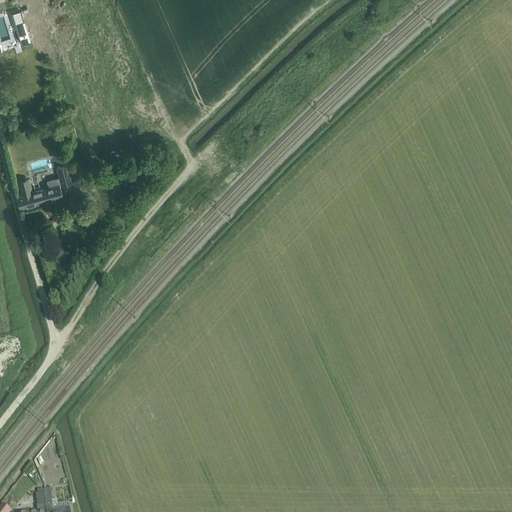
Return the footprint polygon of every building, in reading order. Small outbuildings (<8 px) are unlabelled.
[(24,22),(15,24),(21,44),(30,41),(24,22)] [(62,185),(73,181),(68,164),(57,167),(62,185)] [(19,196),(17,196),(20,207),(22,206),(30,204),(61,196),(62,196),(59,185),(62,185),(59,176),(57,176),(47,179),(49,188),(27,193),(19,196)] [(52,511),(51,508),(53,508),(50,487),(44,488),(45,511),(69,511),(69,508),(52,511)] [(45,511),(44,488),(43,488),(43,489),(37,490),(38,494),(36,494),(37,511),(19,511),(45,511)] [(53,499),(54,507),(66,505),(65,497),(53,499)]
